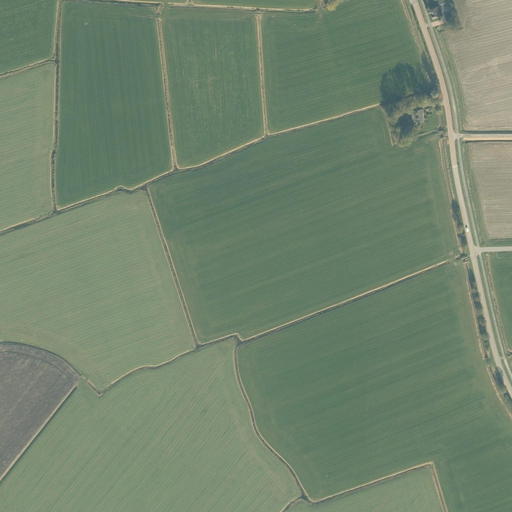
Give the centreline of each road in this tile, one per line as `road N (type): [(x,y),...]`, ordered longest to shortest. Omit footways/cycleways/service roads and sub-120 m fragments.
road 1 (secondary): [(472,251),(446,98),(414,0)]
road 2 (secondary): [(511,394),(472,251)]
